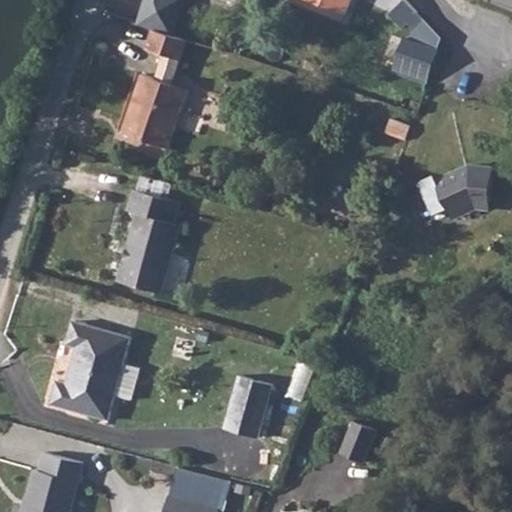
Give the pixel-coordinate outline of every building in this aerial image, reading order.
[(146,0),(139,23),(162,30),(172,34),(183,0),(146,0)] [(422,74),(442,41),(404,0),(399,0),(389,13),(403,27),(407,25),(413,28),(410,36),(402,34),(388,63),(422,74)] [(185,61),(191,40),(172,34),(162,30),(157,51),(185,61)] [(299,51),(315,57),(320,48),(313,44),(302,44),(299,51)] [(127,132),(173,150),(194,94),(148,76),(127,132)] [(458,208),(460,212),(486,200),(500,200),(496,166),(472,167),(445,179),(444,176),(428,183),(442,215),(458,208)] [(118,276),(161,289),(181,222),(177,219),(182,200),(135,185),(129,204),(139,206),(129,241),(133,242),(128,254),(124,253),(118,276)] [(500,210),(500,200),(486,200),(460,212),(464,221),(488,210),(500,210)] [(49,395),(108,412),(115,387),(132,392),(141,361),(123,356),(129,336),(72,319),(65,340),(74,343),(64,378),(56,375),(49,395)] [(222,428),(255,437),(271,383),(237,374),(222,428)] [(340,447),(368,459),(381,425),(354,414),(340,447)] [(22,511),(67,511),(83,459),(46,448),(41,467),(36,465),(22,511)] [(215,511),(217,508),(168,494),(162,511),(215,511)]
